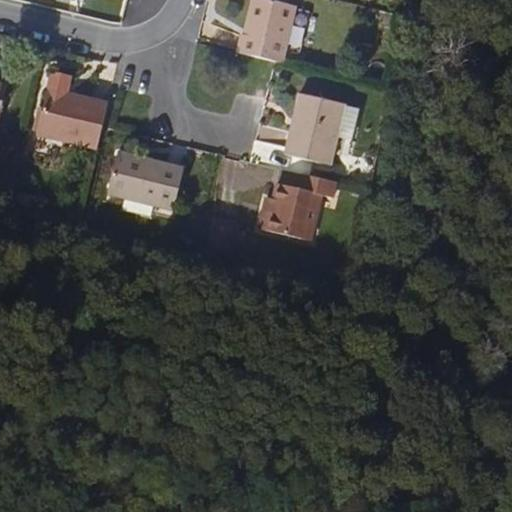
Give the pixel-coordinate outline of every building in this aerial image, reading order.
[(239,54),(276,62),(282,64),(296,9),(259,0),(254,0),(246,38),(243,37),(239,54)] [(98,149),(109,105),(82,98),(81,104),(68,100),(73,80),(54,76),(39,134),(98,149)] [(0,122),(9,85),(0,82),(0,122)] [(330,164),(344,105),(306,96),(298,127),(293,126),(286,154),(330,164)] [(176,209),(187,170),(156,162),(155,163),(121,155),(111,192),(128,196),(150,202),(156,204),(176,209)] [(337,184),(304,175),(300,191),(279,185),(275,200),(268,199),(261,229),(312,241),(323,197),(333,199),(337,184)] [(150,202),(128,196),(125,207),(153,214),(156,204),(150,202)] [(239,227),(217,221),(210,247),(231,253),(239,227)]
